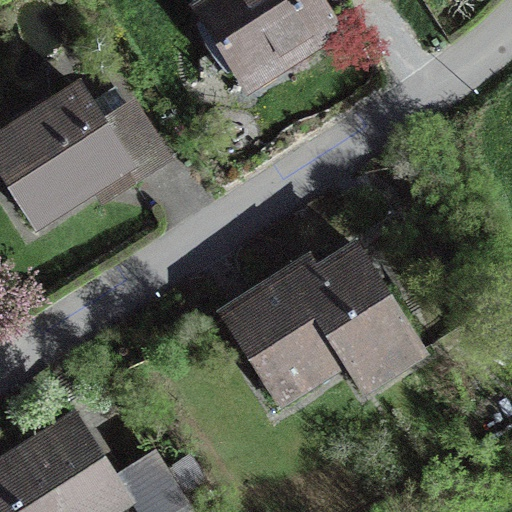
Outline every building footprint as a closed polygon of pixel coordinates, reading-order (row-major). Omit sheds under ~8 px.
[(214,0),(198,11),(242,78),(280,54),(286,63),(318,42),(312,34),(335,19),(322,0),(214,0)] [(100,124),(80,92),(0,142),(0,165),(36,221),(125,165),(136,181),(165,162),(129,106),(100,124)] [(363,387),(422,350),(359,251),(305,284),(297,271),(226,316),(280,402),(316,379),(309,367),(338,349),(363,387)] [(108,511),(130,498),(78,416),(0,465),(0,511),(108,511)] [(208,487),(190,458),(173,468),(192,498),(208,487)]
